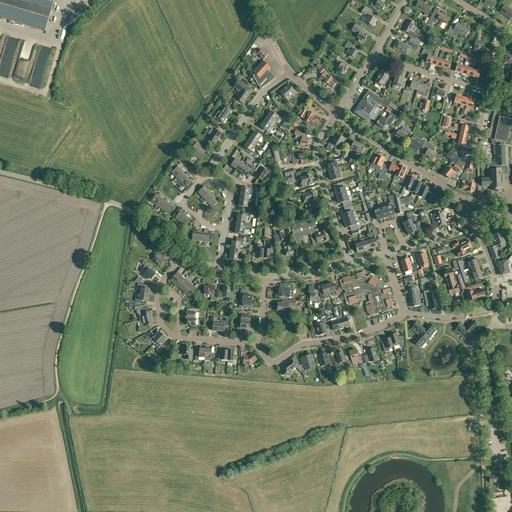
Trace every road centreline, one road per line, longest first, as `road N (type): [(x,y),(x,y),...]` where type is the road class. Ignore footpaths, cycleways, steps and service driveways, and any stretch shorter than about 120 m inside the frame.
road 1 (residential): [(255,342),(274,362),(302,343),(354,336),(404,312)]
road 2 (residential): [(349,264),(315,151),(336,113)]
road 3 (tertiary): [(458,197),(336,113)]
road 4 (residential): [(490,326),(485,359),(501,461)]
road 5 (unclassified): [(129,210),(0,172)]
road 6 (residential): [(208,172),(260,94),(290,72)]
